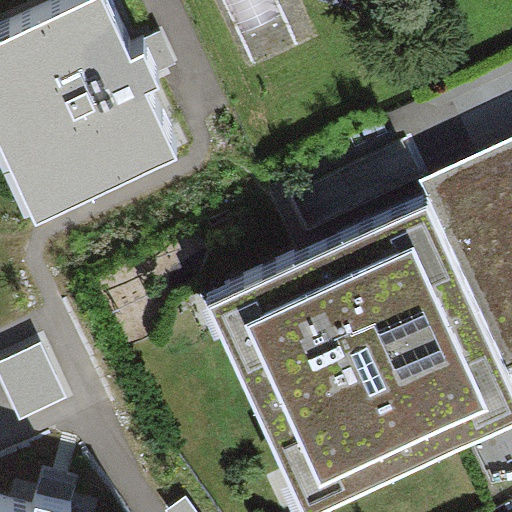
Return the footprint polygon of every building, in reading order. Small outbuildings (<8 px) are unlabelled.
[(143,33),(130,39),(111,0),(47,0),(0,22),(0,66),(57,188),(174,134),(145,72),(159,66),(143,33)] [(231,0),(252,45),(296,25),(284,0),(231,0)] [(331,0),(361,9),(363,0),(331,0)] [(511,126),(425,167),(429,176),(511,354),(511,126)] [(511,354),(429,176),(208,280),(308,490),(511,394),(511,354)] [(76,511),(0,490),(0,511),(76,511)]
